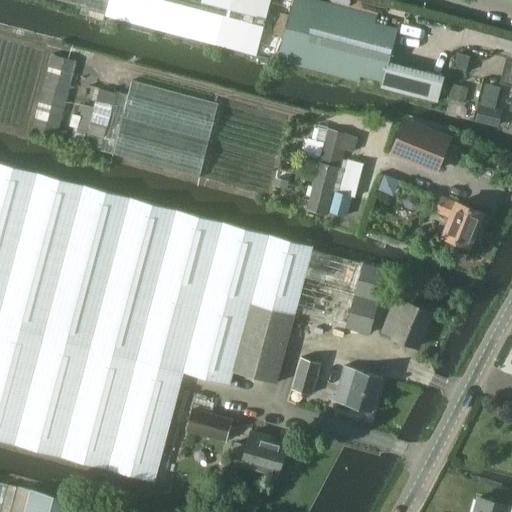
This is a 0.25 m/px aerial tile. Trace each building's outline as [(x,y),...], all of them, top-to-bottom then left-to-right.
[(104,15),(276,61),(291,0),(57,0),(87,8),(85,16),(103,20),(104,15)] [(376,16),(314,0),(291,0),(276,61),(358,82),(359,77),(383,83),(388,63),(397,29),(374,23),(376,16)] [(458,53),(454,67),(470,72),(474,58),(458,53)] [(76,61),(52,55),(31,132),(54,139),(76,61)] [(442,77),(388,63),(383,83),(381,88),(435,102),(442,77)] [(451,83),(448,99),(464,103),(467,87),(451,83)] [(485,83),(480,103),(495,107),(500,87),(485,83)] [(70,143),(100,151),(116,93),(99,88),(94,108),(83,105),(80,116),(73,114),(70,126),(74,127),(70,143)] [(392,153),(435,170),(448,137),(406,120),(392,153)] [(306,142),(303,155),(319,160),(306,209),(325,214),(326,211),(334,213),(344,216),(350,196),(354,197),(363,164),(341,158),(343,150),(353,152),(357,137),(338,132),(328,129),(324,143),(307,139),(306,142)] [(387,268),(0,161),(0,438),(153,480),(183,371),(229,384),(232,371),(276,383),(295,313),(345,326),(369,333),(387,268)] [(385,174),(380,187),(389,190),(394,188),(398,179),(385,174)] [(275,179),(273,186),(285,189),(287,181),(275,179)] [(470,246),(483,213),(456,202),(456,203),(441,197),(436,211),(450,217),(443,235),(470,246)] [(395,299),(382,332),(416,346),(430,312),(395,299)] [(301,357),(292,388),(311,393),(320,363),(301,357)] [(345,366),(334,400),(371,411),(382,377),(345,366)] [(191,408),(185,430),(224,441),(230,419),(191,408)] [(277,475),(285,446),(265,440),(267,436),(250,431),(246,445),(235,442),(231,457),(242,460),(241,464),(277,475)] [(30,489),(24,511),(73,511),(77,502),(30,489)] [(86,492),(80,511),(102,511),(106,498),(86,492)] [(478,497),(473,511),(507,511),(510,506),(478,497)]
